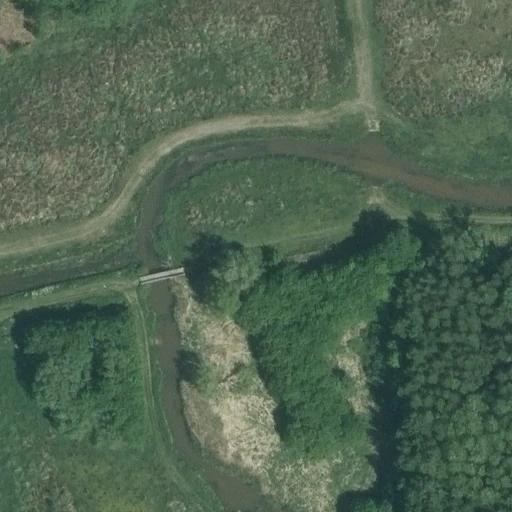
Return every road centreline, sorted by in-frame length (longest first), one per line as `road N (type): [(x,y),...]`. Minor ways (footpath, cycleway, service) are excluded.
road 1 (track): [(0,251),(96,225),(152,154),(174,139),(234,121),(366,105)]
road 2 (track): [(376,227),(353,0)]
road 3 (track): [(127,284),(0,312)]
